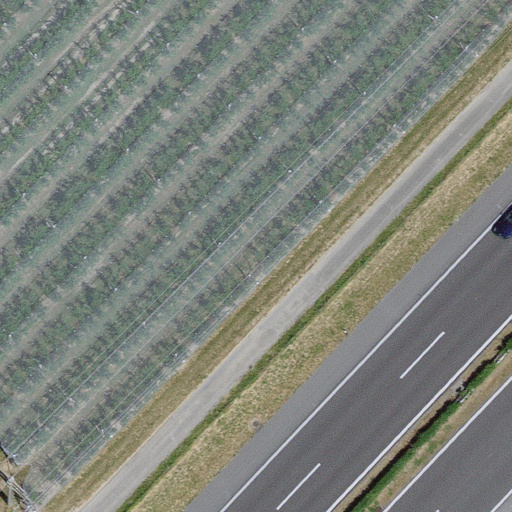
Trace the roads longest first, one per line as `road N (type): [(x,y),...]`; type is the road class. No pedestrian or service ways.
road 1 (track): [(101,511),(511,84)]
road 2 (motorway): [(511,260),(273,511)]
